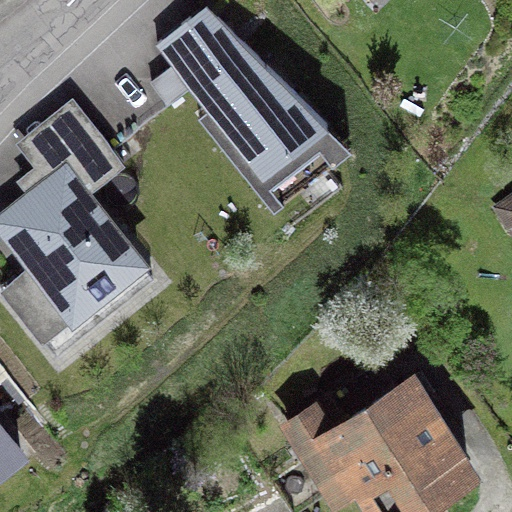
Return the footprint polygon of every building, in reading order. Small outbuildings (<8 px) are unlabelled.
[(327,123),(217,15),(200,28),(190,15),(156,42),(263,174),(327,123)] [(84,192),(124,160),(105,138),(0,218),(0,222),(29,259),(0,283),(56,352),(152,276),(84,192)] [(434,391),(420,370),(329,428),(313,404),(287,421),(316,466),(342,450),(382,511),(402,511),(469,469),(422,399),(434,391)] [(0,425),(0,466),(20,451),(0,425)] [(297,511),(368,511),(347,480),(297,511)]
